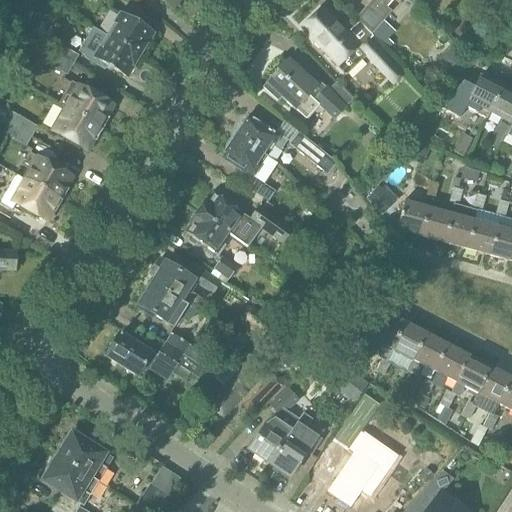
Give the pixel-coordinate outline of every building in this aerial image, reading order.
[(177,0),(159,0),(170,9),(177,0)] [(370,35),(383,22),(390,13),(385,8),(393,0),(373,0),(370,4),(356,19),(358,23),(370,35)] [(370,35),(358,23),(346,34),(323,8),(302,28),(345,75),(366,56),(391,84),(400,75),(369,42),(373,38),(371,36),(370,35)] [(118,16),(106,36),(142,60),(149,49),(144,46),(150,36),(118,16)] [(383,22),(370,35),(371,36),(373,38),(383,47),(395,33),(383,22)] [(53,54),(60,42),(41,32),(34,43),(53,54)] [(142,60),(106,36),(105,38),(94,32),(85,47),(88,49),(82,59),(102,71),(104,67),(125,79),(130,69),(135,72),(142,60)] [(58,46),(52,56),(72,67),(78,57),(58,46)] [(72,67),(52,56),(47,66),(66,77),(72,67)] [(263,87),(277,101),(281,97),(306,121),(321,106),(314,99),(324,88),(309,74),(306,78),(287,61),(263,87)] [(486,119),(501,90),(479,78),(474,88),(465,84),(452,99),(445,112),(459,120),(465,109),(486,119)] [(327,91),(343,109),(352,101),(336,83),(327,91)] [(110,107),(78,88),(71,84),(57,107),(64,111),(97,130),(110,107)] [(511,122),(511,95),(501,90),(486,119),(487,120),(489,115),(500,120),(487,145),(496,150),(504,136),(505,136),(511,122)] [(12,124),(31,138),(37,128),(0,105),(0,120),(10,126),(12,124)] [(97,130),(64,111),(52,131),(85,150),(97,130)] [(234,138),(266,160),(274,147),(280,151),(286,142),(248,117),(234,138)] [(10,126),(0,120),(0,137),(6,141),(8,137),(25,148),(31,138),(12,124),(10,126)] [(422,124),(414,136),(426,144),(431,135),(430,130),(422,124)] [(298,133),(289,145),(326,176),(336,164),(298,133)] [(266,160),(234,138),(221,157),(253,179),(266,160)] [(409,143),(406,150),(415,154),(411,161),(421,166),(428,151),(409,143)] [(31,169),(23,183),(56,202),(69,178),(37,159),(29,154),(23,164),(31,169)] [(268,203),(275,192),(256,180),(249,191),(268,203)] [(429,181),(425,196),(435,199),(439,184),(438,184),(429,182),(429,181)] [(56,202),(23,183),(11,202),(44,222),(56,202)] [(389,194),(379,185),(366,200),(382,214),(390,206),(383,200),(389,194)] [(462,191),(452,188),(448,203),(457,206),(462,191)] [(195,211),(227,233),(247,246),(259,229),(248,221),(249,219),(213,193),(207,202),(204,199),(195,211)] [(475,194),(471,210),(481,212),(485,197),(475,194)] [(498,201),(494,216),(504,219),(508,203),(498,201)] [(419,236),(427,209),(403,202),(396,230),(419,236)] [(474,222),(476,212),(453,205),(450,215),(442,243),(465,249),(473,221),(474,222)] [(249,219),(248,221),(259,229),(282,245),(283,244),(293,252),(302,240),(291,232),(292,231),(268,214),(262,210),(258,207),(249,219)] [(427,209),(419,236),(442,243),(450,215),(427,209)] [(227,233),(195,211),(187,223),(191,225),(186,233),(217,255),(224,245),(220,242),(227,233)] [(473,221),(465,249),(488,255),(496,228),(473,221)] [(511,259),(511,232),(496,228),(488,255),(511,262),(511,259)] [(16,252),(0,251),(0,269),(15,270),(16,252)] [(235,269),(221,258),(213,269),(214,270),(220,274),(215,280),(223,286),(227,280),(235,269)] [(149,284),(193,311),(200,299),(186,290),(192,280),(158,259),(149,273),(154,276),(149,284)] [(236,310),(226,327),(233,331),(248,303),(223,286),(215,280),(220,274),(214,270),(213,271),(206,266),(195,282),(236,310)] [(193,311),(149,284),(135,306),(150,315),(151,314),(172,327),(178,317),(186,322),(193,311)] [(278,326),(250,307),(238,325),(266,344),(278,326)] [(391,351),(405,325),(383,313),(369,340),(391,351)] [(426,335),(405,325),(391,351),(412,362),(426,335)] [(118,335),(104,357),(135,376),(141,366),(149,370),(157,359),(118,335)] [(170,335),(163,346),(207,370),(213,360),(170,335)] [(412,362),(407,371),(404,369),(397,384),(406,388),(412,376),(416,378),(421,366),(433,373),(447,346),(426,335),(412,362)] [(207,370),(163,346),(158,355),(201,380),(207,370)] [(468,357),(447,346),(433,373),(454,383),(468,357)] [(214,379),(221,385),(208,399),(224,414),(256,378),(241,363),(227,352),(214,367),(220,372),(214,379)] [(306,370),(314,377),(331,360),(322,353),(306,370)] [(468,357),(454,383),(476,394),(489,367),(468,357)] [(392,363),(383,359),(376,373),(385,377),(392,363)] [(489,367),(476,394),(497,405),(510,378),(489,367)] [(348,371),(342,379),(361,394),(368,386),(348,371)] [(270,401),(284,386),(274,377),(260,391),(270,401)] [(511,378),(510,378),(497,405),(511,412),(511,378)] [(422,396),(427,399),(434,385),(425,380),(418,394),(419,394),(422,396)] [(291,430),(297,420),(285,412),(298,402),(288,390),(269,407),(276,417),(265,423),(248,449),(269,463),(286,437),(291,430)] [(439,405),(448,410),(455,396),(447,391),(439,405)] [(476,406),(467,401),(460,416),(469,420),(476,406)] [(497,417),(488,412),(481,426),(490,431),(497,417)] [(286,437),(269,463),(273,466),(271,469),(281,475),(283,472),(289,477),(307,450),(309,451),(318,438),(303,428),(308,420),(300,415),(297,420),(291,430),(286,437)] [(370,437),(343,419),(332,435),(354,451),(327,491),(357,511),(358,511),(369,497),(360,492),(379,466),(368,458),(375,448),(387,456),(397,441),(388,435),(395,426),(383,418),(370,437)] [(61,443),(54,455),(97,483),(112,458),(71,433),(64,444),(61,443)] [(97,483),(54,455),(45,470),(48,471),(41,481),(83,507),(97,483)] [(428,487),(435,478),(426,470),(418,479),(428,487)] [(465,511),(442,493),(453,479),(442,471),(435,478),(428,487),(405,511),(465,511)] [(143,511),(161,511),(171,497),(151,484),(136,507),(143,511)]
